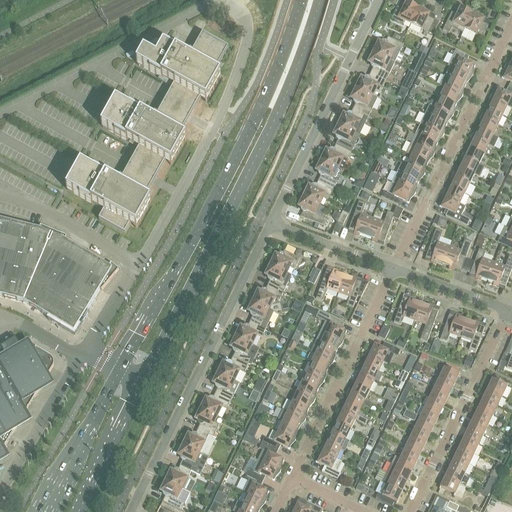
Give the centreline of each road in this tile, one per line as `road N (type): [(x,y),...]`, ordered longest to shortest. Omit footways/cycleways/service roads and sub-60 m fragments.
road 1 (unclassified): [(137,265),(230,86),(248,32),(242,8),(206,8),(0,115)]
road 2 (primary): [(142,381),(282,100),(318,0)]
road 3 (primary): [(300,0),(262,102),(120,369)]
road 4 (residential): [(130,511),(269,224)]
road 5 (residential): [(391,270),(511,21)]
road 6 (residential): [(269,224),(378,0)]
road 7 (residential): [(291,478),(391,270)]
road 8 (residential): [(411,511),(508,310)]
road 9 (primary): [(120,369),(45,511)]
road 10 (unclassified): [(0,491),(80,357)]
road 11 (unclassified): [(0,195),(43,210),(137,265)]
road 12 (primary): [(78,511),(142,381)]
road 13 (residential): [(391,270),(269,224)]
road 14 (residential): [(508,310),(391,270)]
